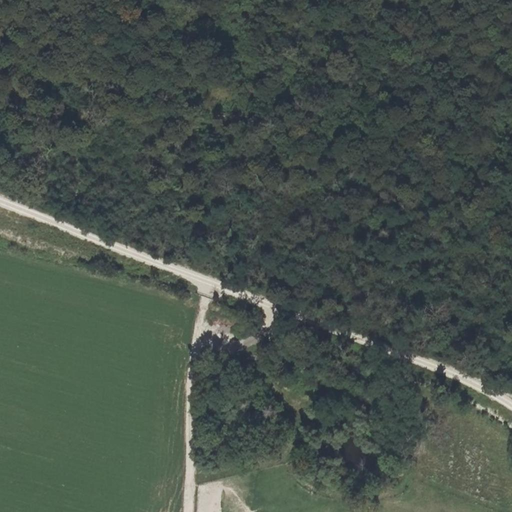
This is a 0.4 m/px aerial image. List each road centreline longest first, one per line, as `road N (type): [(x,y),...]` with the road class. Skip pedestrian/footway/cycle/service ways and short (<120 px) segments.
road 1 (track): [(209,285),(381,344),(511,404)]
road 2 (track): [(224,352),(290,396),(302,435),(280,466),(193,484),(190,511)]
road 3 (track): [(280,312),(268,328),(224,352),(197,352),(209,285)]
road 4 (track): [(193,484),(197,352)]
road 5 (track): [(0,223),(120,252)]
